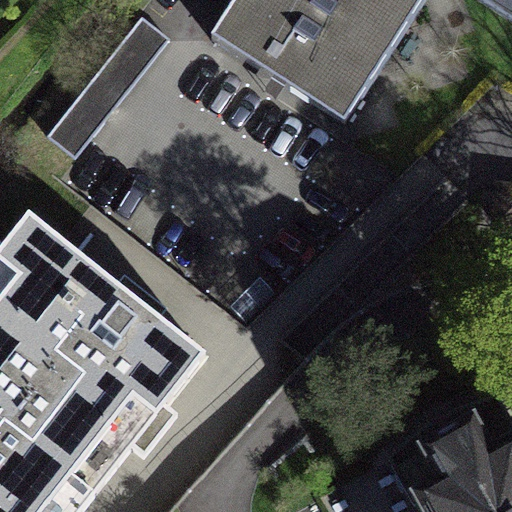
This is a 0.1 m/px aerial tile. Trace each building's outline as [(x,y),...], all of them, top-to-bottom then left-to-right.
[(511,0),(235,0),(210,39),(342,125),(423,0),(483,0),(511,18),(511,0)] [(142,21),(48,139),(75,161),(169,41),(142,21)] [(511,189),(499,188),(495,227),(511,228),(511,189)] [(0,511),(82,511),(131,453),(144,462),(179,418),(167,406),(204,358),(68,250),(30,218),(0,255),(0,511)] [(408,442),(391,459),(422,511),(511,511),(511,425),(497,400),(470,407),(448,416),(427,428),(408,442)]
